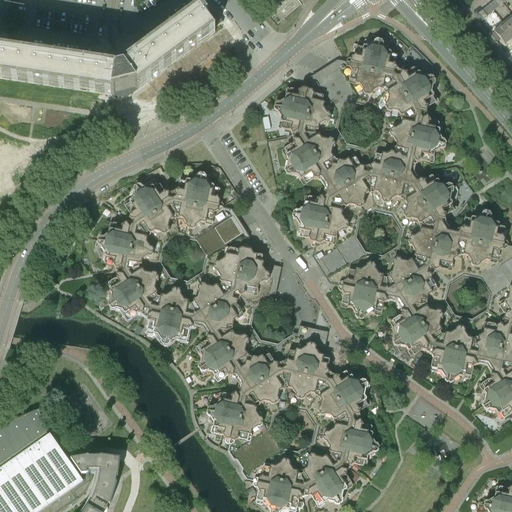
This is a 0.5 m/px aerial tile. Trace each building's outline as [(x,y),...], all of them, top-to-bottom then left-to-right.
[(212,30),(204,19),(198,10),(123,65),(122,65),(121,52),(108,55),(114,67),(113,68),(97,65),(21,54),(17,82),(120,97),(121,95),(129,93),(131,95),(214,33),(212,30)] [(487,17),(482,11),(478,14),(483,20),(487,17)] [(214,12),(204,19),(212,30),(222,23),(214,12)] [(511,16),(503,24),(511,34),(511,16)] [(511,38),(511,34),(503,24),(493,32),(504,45),(511,38)] [(383,89),(387,89),(390,88),(391,83),(395,77),(392,73),(396,71),(396,70),(394,66),(395,59),(395,58),(390,56),(391,54),(390,53),(386,52),(382,47),(374,45),(368,48),(364,47),(363,48),(362,50),(358,49),(357,50),(355,57),(351,60),(350,63),(349,69),(351,73),(350,81),(351,81),(355,82),(355,84),(356,86),(359,87),(363,92),(372,94),(377,91),(381,91),(382,91),(383,89)] [(0,79),(17,82),(21,54),(0,50),(0,79)] [(349,69),(350,63),(337,60),(323,69),(309,77),(306,91),(311,92),(314,96),(321,98),(322,99),(321,104),(323,104),(324,105),(323,110),(326,115),(324,124),(319,128),(318,131),(317,132),(315,132),(314,135),(316,138),(317,137),(319,137),(322,140),(327,142),(332,149),(331,156),(332,159),(332,161),(330,162),(332,166),(336,167),(337,164),(339,163),(343,163),(347,161),(348,162),(349,163),(354,161),(355,161),(358,167),(363,168),(364,170),(364,173),(367,174),(370,172),(369,169),(369,167),(373,165),(374,158),(376,157),(380,158),(381,156),(382,155),(386,156),(392,153),(394,157),(398,155),(399,150),(396,149),(395,148),(396,145),(393,139),(395,131),(400,127),(401,123),(402,122),(404,123),(405,119),(404,116),(402,118),(400,117),(398,114),(392,112),(387,105),(388,98),(386,95),(386,94),(388,92),(387,89),(383,89),(382,91),(381,91),(377,91),(372,94),(363,92),(359,87),(356,86),(355,84),(355,82),(351,81),(350,81),(351,73),(349,69)] [(399,78),(395,77),(391,83),(390,88),(387,89),(388,92),(386,94),(386,95),(388,98),(387,105),(392,112),(398,114),(400,117),(402,118),(404,116),(405,119),(409,117),(413,118),(420,117),(421,113),(425,114),(426,113),(427,108),(434,104),(434,103),(431,99),(433,98),(433,96),(431,93),(433,86),(428,79),(421,77),(419,74),(418,74),(416,75),(413,71),(412,71),(406,74),(401,73),(400,74),(399,78)] [(296,134),(299,137),(306,136),(310,134),(314,135),(315,132),(317,132),(318,131),(319,128),(324,124),(326,115),(323,110),(324,105),(323,104),(321,104),(322,99),(321,98),(314,96),(311,92),(306,91),(302,90),(299,93),(291,91),(290,91),(289,96),(287,96),(286,97),(285,101),(279,104),(277,113),(281,119),(280,123),(280,124),(282,124),(281,129),(282,130),(289,131),(292,135),(293,136),(296,134)] [(399,150),(398,155),(401,159),(405,160),(412,164),(415,163),(417,164),(421,161),(428,163),(429,162),(430,158),(432,158),(433,157),(434,154),(440,150),(442,141),(439,135),(440,132),(439,130),(437,130),(438,125),(437,124),(430,122),(427,118),(426,118),(422,120),(420,117),(413,118),(409,117),(405,119),(404,123),(402,122),(401,123),(400,127),(395,131),(393,139),(396,145),(395,148),(396,149),(399,150)] [(319,179),(322,180),(327,173),(331,170),(332,166),(330,162),(332,161),(332,159),(331,156),(332,149),(327,142),(322,140),(319,137),(317,137),(316,138),(314,135),(310,134),(306,136),(299,137),(298,141),(294,141),(293,141),(292,146),(286,150),(285,151),(287,155),(286,156),(285,158),(287,161),(286,167),(291,175),(297,177),(299,180),(301,180),(303,179),(305,183),(306,183),(313,180),(318,181),(319,180),(319,179)] [(370,172),(367,174),(369,182),(371,185),(370,190),(373,190),(373,192),(374,193),(378,194),(381,200),(390,202),(396,198),(399,199),(401,198),(401,196),(405,197),(409,194),(410,189),(415,182),(410,174),(412,164),(405,160),(401,159),(398,155),(394,157),(392,153),(386,156),(382,155),(381,156),(380,158),(376,157),(374,158),(373,165),(369,167),(369,169),(370,172)] [(327,188),(325,197),(333,203),(335,207),(340,208),(343,207),(344,208),(345,209),(349,206),(355,208),(363,203),(364,196),(368,194),(368,193),(367,191),(370,190),(371,185),(369,182),(367,174),(364,173),(364,170),(363,168),(358,167),(355,161),(354,161),(349,163),(348,162),(347,161),(343,163),(339,163),(337,164),(336,167),(332,166),(331,170),(327,173),(322,180),(327,188)] [(176,198),(172,200),(173,207),(173,211),(175,214),(178,215),(178,218),(179,219),(183,220),(186,225),(195,227),(200,224),(204,225),(206,224),(206,222),(211,223),(212,222),(214,215),(217,212),(219,207),(219,203),(217,199),(218,192),(218,191),(213,190),(214,188),(213,186),(209,186),(205,180),(196,178),(191,182),(187,181),(186,181),(186,183),(181,183),(180,183),(178,190),(174,193),(174,194),(176,198)] [(418,183),(415,182),(410,189),(409,194),(405,197),(407,200),(405,201),(404,202),(406,206),(405,212),(410,220),(416,222),(418,225),(420,226),(422,224),(424,227),(429,228),(433,225),(442,224),(442,221),(443,221),(444,220),(445,216),(452,212),(452,211),(450,207),(451,206),(452,204),(450,201),(451,194),(446,187),(440,185),(437,182),(436,182),(434,183),(432,179),(431,178),(424,182),(420,181),(419,182),(418,183)] [(131,220),(130,224),(137,228),(142,229),(144,233),(147,231),(149,234),(150,234),(154,232),(160,234),(168,229),(169,222),(173,220),(173,219),(171,216),(175,214),(173,211),(173,207),(172,200),(168,199),(169,195),(168,194),(163,193),(160,187),(158,187),(154,189),(153,187),(151,187),(148,189),(142,188),(134,193),(133,199),(129,201),(129,203),(130,205),(126,207),(126,208),(130,214),(129,219),(130,220),(131,220)] [(319,246),(314,245),(311,257),(320,271),(329,285),(342,288),(343,283),(347,280),(349,273),(350,272),(354,273),(355,271),(356,271),(360,272),(365,268),(374,270),(378,276),(382,277),(382,278),(382,280),(385,280),(388,279),(387,277),(388,275),(391,274),(392,267),(400,262),(407,263),(410,261),(411,262),(412,264),(416,261),(417,258),(414,258),(414,257),(414,253),(411,247),(413,238),(418,235),(420,230),(421,230),(423,230),(424,227),(422,224),(420,226),(418,225),(416,222),(410,220),(405,212),(406,206),(404,202),(405,201),(407,200),(405,197),(401,196),(401,198),(399,199),(396,198),(390,202),(381,200),(378,194),(374,193),(373,192),(373,190),(370,190),(367,191),(368,193),(368,194),(364,196),(363,203),(355,208),(349,206),(345,209),(344,208),(343,207),(340,208),(339,212),(341,212),(342,213),(341,217),(345,223),(342,232),(337,235),(336,239),(334,240),(333,240),(332,244),(331,245),(324,243),(319,246)] [(339,212),(340,208),(335,207),(333,203),(325,197),(323,199),(322,198),(321,198),(317,200),(309,199),(308,200),(307,204),(305,204),(304,205),(303,209),(297,212),(295,221),(299,226),(298,230),(298,231),(301,232),(300,237),(300,238),(308,239),(310,244),(314,245),(319,246),(324,243),(331,245),(332,244),(333,240),(334,240),(336,239),(337,235),(342,232),(345,223),(341,217),(342,213),(341,212),(339,212)] [(241,249),(246,250),(250,237),(241,224),(233,210),(219,207),(217,212),(214,215),(212,222),(211,223),(206,222),(206,224),(204,225),(200,224),(195,227),(186,225),(183,220),(179,219),(178,218),(178,215),(175,214),(171,216),(173,219),(173,220),(169,222),(168,229),(160,234),(154,232),(150,234),(149,234),(147,231),(144,233),(143,237),(146,238),(147,239),(146,243),(149,249),(147,258),(142,261),(141,265),(140,266),(137,265),(136,269),(138,272),(141,271),(142,271),(144,274),(151,276),(156,283),(154,290),(156,293),(156,295),(154,296),(156,299),(160,299),(160,297),(162,297),(165,297),(171,294),(180,296),(183,301),(187,302),(188,304),(188,306),(191,307),(194,305),(193,303),(193,301),(197,299),(198,292),(206,288),(212,289),(216,287),(217,287),(218,289),(221,287),(222,284),(220,283),(219,282),(220,278),(216,273),(218,264),(224,260),(224,256),(226,255),(228,256),(229,251),(230,250),(237,252),(241,249)] [(459,233),(457,234),(458,243),(460,247),(459,251),(463,252),(462,256),(463,257),(467,258),(470,263),(479,265),(485,262),(489,263),(490,262),(491,260),(495,261),(496,260),(498,253),(502,250),(503,245),(504,241),(502,237),(503,230),(503,229),(498,227),(499,226),(498,224),(494,224),(490,218),(481,216),(476,219),(472,219),(471,219),(470,221),(465,220),(464,221),(463,228),(459,231),(459,232),(459,233)] [(120,268),(122,272),(129,270),(133,271),(136,269),(137,265),(140,266),(141,265),(142,261),(147,258),(149,249),(146,243),(147,239),(146,238),(143,237),(144,233),(142,229),(137,228),(130,224),(127,225),(127,224),(126,224),(121,227),(114,225),(113,226),(112,230),(110,230),(109,231),(108,235),(102,238),(101,247),(104,252),(103,257),(104,258),(106,258),(105,263),(106,264),(113,266),(116,270),(117,270),(120,268)] [(417,258),(416,261),(420,262),(422,266),(428,270),(432,268),(434,272),(435,272),(439,269),(447,271),(448,270),(449,266),(451,266),(452,265),(453,261),(458,258),(455,253),(459,251),(460,247),(458,243),(457,234),(447,232),(442,224),(433,225),(429,228),(424,227),(423,230),(421,230),(420,230),(418,235),(413,238),(411,247),(414,253),(414,257),(414,258),(417,258)] [(511,246),(503,245),(502,250),(498,253),(496,260),(495,261),(491,260),(490,262),(489,263),(485,262),(479,265),(470,263),(467,258),(463,257),(462,256),(463,252),(459,251),(455,253),(458,258),(453,261),(452,265),(451,266),(449,266),(448,270),(447,271),(439,269),(435,272),(434,272),(432,268),(428,270),(427,275),(431,276),(431,277),(431,282),(434,288),(434,289),(430,291),(431,293),(431,295),(427,297),(426,301),(425,302),(420,301),(419,306),(422,310),(425,308),(426,308),(428,311),(435,313),(440,321),(438,327),(440,330),(440,332),(438,334),(440,336),(443,337),(444,335),(445,334),(449,335),(455,332),(464,334),(467,339),(471,340),(472,342),(471,345),(475,346),(479,343),(477,340),(477,339),(482,336),(483,331),(484,330),(486,331),(487,326),(488,326),(495,327),(499,325),(501,325),(503,328),(507,326),(507,322),(503,321),(503,320),(504,315),(500,309),(500,308),(504,305),(503,304),(504,302),(507,300),(509,294),(511,291),(511,246)] [(222,284),(221,287),(223,290),(227,291),(233,296),(237,293),(239,297),(240,297),(244,294),(251,296),(253,296),(254,291),(256,291),(257,291),(258,286),(263,283),(265,274),(262,268),(263,264),(262,263),(260,263),(261,258),(260,257),(253,255),(251,251),(246,250),(241,249),(237,252),(230,250),(229,251),(228,256),(226,255),(224,256),(224,260),(218,264),(216,273),(220,278),(219,282),(220,283),(222,284)] [(398,301),(403,309),(411,308),(415,305),(419,306),(420,301),(425,302),(426,301),(427,297),(431,295),(431,293),(430,291),(434,289),(434,288),(431,282),(431,277),(431,276),(427,275),(428,270),(422,266),(420,262),(416,261),(412,264),(411,262),(410,261),(407,263),(400,262),(392,267),(391,274),(388,275),(387,277),(388,279),(385,280),(384,285),(387,290),(389,299),(398,301)] [(269,264),(262,268),(265,274),(263,283),(258,286),(257,291),(256,291),(254,291),(253,296),(251,296),(244,294),(240,297),(239,297),(237,293),(233,296),(233,300),(236,301),(237,302),(236,306),(240,313),(240,314),(236,317),(237,319),(236,320),(233,322),(232,327),(231,328),(226,327),(225,331),(228,335),(231,333),(232,333),(234,336),(240,338),(245,345),(244,352),(246,356),(246,357),(243,359),(245,363),(250,364),(251,360),(252,359),(257,360),(261,358),(262,358),(263,359),(267,356),(268,357),(273,363),(277,364),(278,366),(277,369),(281,370),(285,368),(283,365),(283,363),(287,361),(289,353),(290,353),(294,354),(295,351),(296,351),(300,352),(306,348),(315,350),(318,355),(324,350),(328,333),(313,329),(305,327),(298,326),(296,334),(292,333),(291,335),(277,344),(260,341),(251,327),(254,310),(269,302),(271,302),(273,296),(275,296),(278,281),(282,267),(269,264)] [(386,300),(389,299),(387,290),(384,285),(385,280),(382,280),(382,278),(382,277),(378,276),(374,270),(365,268),(360,272),(356,271),(355,271),(354,273),(350,272),(349,273),(347,280),(343,283),(342,288),(341,292),(343,296),(341,304),(342,305),(346,306),(346,307),(347,309),(351,310),(355,315),(363,317),(369,314),(373,315),(375,314),(375,312),(379,313),(381,312),(382,305),(386,302),(387,301),(386,300)] [(138,272),(136,269),(133,271),(129,270),(122,272),(121,276),(118,275),(117,275),(116,280),(109,284),(109,285),(111,289),(109,290),(109,292),(112,295),(110,302),(115,309),(121,311),(124,314),(125,314),(127,314),(129,318),(131,318),(137,314),(142,315),(143,314),(144,310),(148,311),(152,305),(153,301),(156,299),(154,296),(156,295),(156,293),(154,290),(156,283),(151,276),(144,274),(142,271),(141,271),(138,272)] [(204,326),(209,334),(217,333),(221,330),(225,331),(226,327),(231,328),(232,327),(233,322),(236,320),(237,319),(236,317),(240,314),(240,313),(236,306),(237,302),(236,301),(233,300),(233,296),(227,291),(223,290),(221,287),(218,289),(217,287),(216,287),(212,289),(206,288),(198,292),(197,299),(193,301),(193,303),(194,305),(191,307),(194,311),(193,315),(194,324),(204,326)] [(511,291),(509,294),(507,300),(504,302),(503,304),(504,305),(500,308),(500,309),(504,315),(503,320),(503,321),(507,322),(507,326),(511,330),(511,291)] [(160,299),(156,299),(153,301),(152,305),(148,311),(150,315),(147,317),(147,318),(149,322),(147,329),(148,331),(152,332),(152,334),(153,335),(157,336),(160,341),(169,343),(175,340),(179,340),(180,339),(180,338),(185,339),(186,338),(188,331),(192,328),(192,327),(192,326),(194,324),(193,315),(194,311),(191,307),(188,306),(188,304),(187,302),(183,301),(180,296),(171,294),(165,297),(162,297),(160,297),(160,299)] [(428,348),(431,349),(436,342),(436,339),(440,336),(438,334),(440,332),(440,330),(438,327),(440,321),(435,313),(428,311),(426,308),(425,308),(422,310),(419,306),(415,305),(411,308),(403,309),(403,312),(402,312),(401,313),(400,317),(393,322),(393,323),(395,327),(393,328),(393,329),(395,332),(394,339),(399,347),(405,348),(407,351),(409,352),(410,351),(413,355),(414,355),(421,351),(426,352),(427,351),(428,348)] [(479,343),(475,346),(478,350),(477,354),(478,362),(488,364),(493,372),(502,371),(506,372),(510,370),(511,366),(511,330),(507,326),(503,328),(501,325),(499,325),(495,327),(488,326),(487,326),(486,331),(484,330),(483,331),(482,336),(477,339),(477,340),(479,343)] [(228,335),(225,331),(221,330),(217,333),(209,334),(209,338),(208,337),(207,338),(206,343),(199,346),(199,348),(201,352),(199,353),(199,354),(201,358),(200,364),(205,371),(211,373),(213,376),(215,377),(216,375),(219,380),(220,380),(227,376),(232,377),(233,377),(233,376),(236,376),(241,370),(244,367),(245,363),(243,359),(246,357),(246,356),(244,352),(245,345),(240,338),(234,336),(232,333),(231,333),(228,335)] [(443,337),(440,336),(436,339),(436,342),(431,349),(434,352),(431,354),(430,356),(433,360),(431,367),(431,368),(436,369),(435,371),(436,372),(440,373),(444,379),(453,381),(459,377),(462,378),(463,378),(464,375),(468,376),(470,376),(472,368),(476,366),(476,365),(476,364),(478,362),(477,354),(478,350),(475,346),(471,345),(472,342),(471,340),(467,339),(464,334),(455,332),(449,335),(445,334),(444,335),(443,337)] [(285,368),(281,370),(283,377),(282,380),(284,384),(287,384),(287,388),(288,389),(291,390),(295,395),(304,397),(310,394),(313,395),(315,394),(316,391),(319,391),(323,389),(324,386),(328,381),(325,377),(329,375),(329,373),(326,369),(328,362),(327,361),(323,360),(323,358),(322,357),(318,356),(318,355),(315,350),(306,348),(300,352),(296,351),(295,351),(294,354),(290,353),(289,353),(287,361),(283,363),(283,365),(285,368)] [(250,364),(245,363),(244,367),(241,370),(236,376),(241,384),(239,394),(254,404),(257,403),(258,404),(260,404),(263,402),(269,404),(277,399),(279,392),(282,390),(282,389),(280,386),(284,384),(282,380),(283,377),(281,370),(277,369),(278,366),(277,364),(273,363),(268,357),(267,356),(263,359),(262,358),(261,358),(257,360),(252,359),(251,360),(250,364)] [(511,371),(510,370),(506,372),(502,371),(493,372),(492,375),(491,375),(490,376),(489,381),(483,385),(482,386),(485,390),(483,391),(483,392),(485,396),(484,402),(488,410),(495,412),(497,415),(498,415),(500,414),(502,418),(504,419),(510,415),(511,415),(511,371)] [(336,419),(338,422),(341,420),(346,421),(353,420),(354,416),(358,417),(359,416),(360,411),(366,407),(366,406),(364,402),(366,401),(366,399),(364,396),(365,389),(360,382),(354,380),(352,377),(350,377),(348,377),(346,374),(345,374),(338,378),(334,377),(333,377),(332,382),(328,381),(324,386),(323,389),(319,391),(321,395),(319,396),(319,398),(321,401),(319,408),(324,415),(331,417),(333,420),(334,421),(336,419)] [(232,460),(236,460),(241,469),(240,473),(245,481),(257,484),(258,479),(262,477),(264,470),(265,469),(269,470),(270,468),(271,467),(275,468),(280,464),(289,466),(293,472),(297,473),(298,474),(297,476),(300,476),(303,474),(302,473),(302,471),(306,469),(308,463),(315,458),(321,459),(325,457),(327,458),(328,459),(330,457),(331,454),(329,453),(328,452),(329,448),(326,443),(328,434),(333,430),(334,426),(335,425),(337,426),(338,422),(336,419),(334,421),(333,420),(331,417),(324,415),(319,408),(321,401),(319,398),(319,396),(321,395),(319,391),(316,391),(315,394),(313,395),(310,394),(304,397),(295,395),(291,390),(288,389),(287,388),(287,384),(284,384),(280,386),(282,389),(282,390),(279,392),(277,399),(269,404),(263,402),(260,404),(258,404),(257,403),(254,404),(253,408),(255,408),(256,409),(255,413),(259,419),(257,427),(252,431),(251,435),(250,436),(248,435),(247,440),(246,441),(238,439),(234,442),(229,441),(228,444),(227,452),(232,460)] [(253,408),(254,404),(239,394),(237,396),(236,395),(235,394),(231,397),(223,395),(222,396),(221,400),(219,400),(218,401),(217,405),(212,408),(210,417),(213,423),(212,427),(213,428),(215,429),(214,433),(215,434),(222,436),(225,440),(229,441),(234,442),(238,439),(246,441),(247,440),(248,435),(250,436),(251,435),(252,431),(257,427),(259,419),(255,413),(256,409),(255,408),(253,408)] [(0,464),(46,432),(39,411),(46,409),(45,408),(40,410),(35,412),(29,414),(24,416),(19,418),(14,421),(9,424),(4,426),(0,428),(0,464)] [(331,454),(330,457),(333,461),(337,462),(343,466),(347,464),(349,467),(350,467),(354,465),(361,466),(362,466),(363,461),(365,461),(367,460),(367,456),(373,453),(375,444),(371,439),(372,435),(371,433),(369,433),(370,428),(370,427),(363,426),(360,422),(359,422),(355,424),(353,420),(346,421),(341,420),(338,422),(337,426),(335,425),(334,426),(333,430),(328,434),(326,443),(329,448),(328,452),(329,453),(331,454)] [(0,511),(59,511),(77,500),(79,498),(81,497),(82,495),(84,493),(85,491),(87,489),(88,487),(89,485),(90,483),(91,481),(92,479),(92,476),(93,474),(90,474),(81,475),(71,460),(68,461),(53,440),(50,435),(48,436),(46,432),(0,464),(0,511)] [(70,460),(71,460),(81,475),(90,474),(93,474),(96,474),(94,485),(92,490),(90,497),(85,507),(81,511),(106,511),(107,510),(109,505),(116,483),(115,482),(116,477),(117,477),(120,459),(100,457),(99,457),(88,458),(88,457),(70,460)] [(303,474),(300,476),(303,480),(302,484),(304,492),(308,493),(307,497),(308,498),(312,499),(316,505),(317,505),(321,502),(323,504),(324,504),(327,502),(333,503),(341,498),(343,492),(346,490),(347,489),(345,487),(350,484),(350,483),(346,477),(347,472),(346,471),(342,470),(343,466),(337,462),(333,461),(330,457),(328,459),(327,458),(325,457),(321,459),(315,458),(308,463),(306,469),(302,471),(302,473),(303,474)] [(300,494),(304,492),(302,484),(303,480),(300,476),(297,476),(298,474),(297,473),(293,472),(289,466),(280,464),(275,468),(271,467),(270,468),(269,470),(265,469),(264,470),(262,477),(258,479),(257,484),(256,489),(258,493),(257,500),(258,501),(262,503),(262,504),(263,505),(267,507),(270,511),(281,511),(285,510),(288,511),(290,510),(290,508),(295,509),(296,508),(298,501),(302,499),(302,497),(300,494)] [(358,477),(350,471),(346,476),(354,482),(358,477)] [(511,511),(511,487),(511,488),(507,490),(500,489),(499,489),(498,494),(496,493),(495,494),(494,498),(488,502),(486,510),(487,511),(511,511)]
